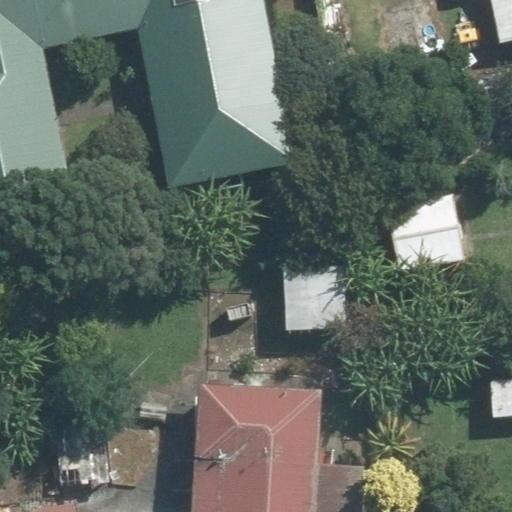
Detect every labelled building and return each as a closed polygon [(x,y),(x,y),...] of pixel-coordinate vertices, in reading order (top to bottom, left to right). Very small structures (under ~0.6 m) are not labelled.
[(0,0),(0,148),(42,140),(16,17),(87,2),(124,176),(273,144),(242,0),(0,0)] [(511,0),(452,0),(456,17),(511,5),(511,0)] [(459,195),(381,203),(390,287),(468,280),(459,195)] [(342,341),(345,275),(277,272),(274,338),(342,341)] [(511,378),(481,378),(481,423),(511,423),(511,378)] [(355,511),(357,474),(311,472),(314,397),(190,392),(185,511),(355,511)] [(106,493),(107,424),(48,423),(47,493),(106,493)]
